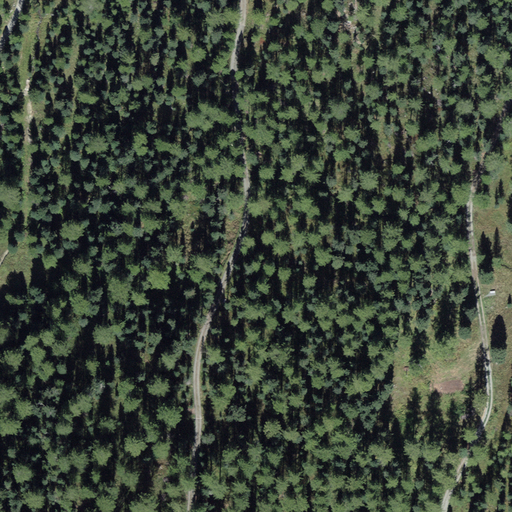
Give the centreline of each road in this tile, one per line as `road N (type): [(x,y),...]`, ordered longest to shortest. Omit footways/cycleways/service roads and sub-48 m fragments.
road 1 (track): [(242,0),(235,66),(248,206),(197,359),(190,511)]
road 2 (track): [(444,511),(490,401),(469,204),(511,89)]
